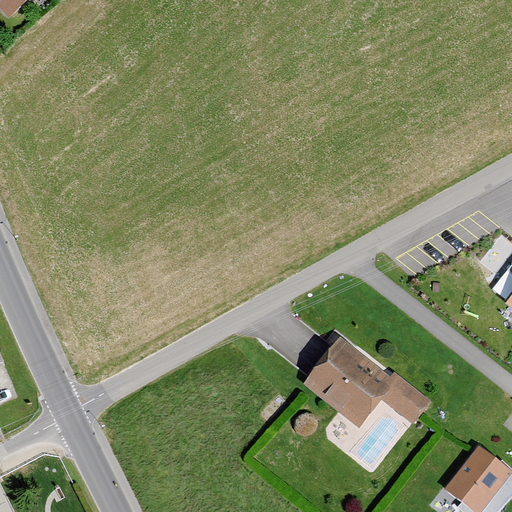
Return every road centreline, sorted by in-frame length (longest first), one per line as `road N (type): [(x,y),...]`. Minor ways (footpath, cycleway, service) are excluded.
road 1 (unclassified): [(71,414),(511,165)]
road 2 (tertiary): [(71,414),(0,259)]
